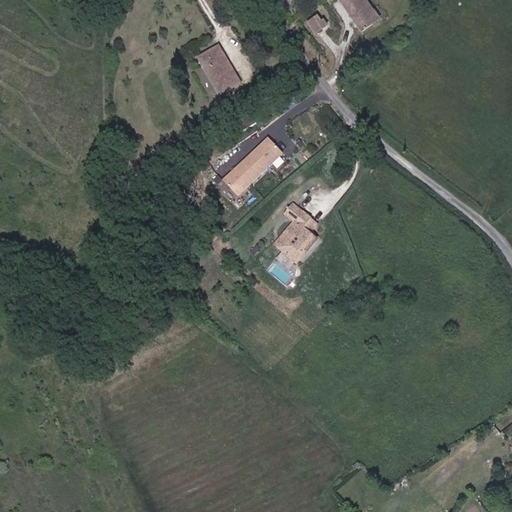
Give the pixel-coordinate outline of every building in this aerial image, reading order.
[(378,24),(377,22),(384,17),(372,0),(346,0),(368,31),(378,24)] [(333,24),(328,19),(326,20),(322,14),(313,20),(322,33),(333,24)] [(228,45),(209,57),(231,94),(250,81),(228,45)] [(244,130),(254,123),(251,118),(240,125),(244,130)] [(281,155),(265,138),(219,181),(234,198),(281,155)] [(323,229),(317,222),(302,205),(292,213),(300,223),(279,241),(298,261),(319,243),(314,236),(323,229)]
